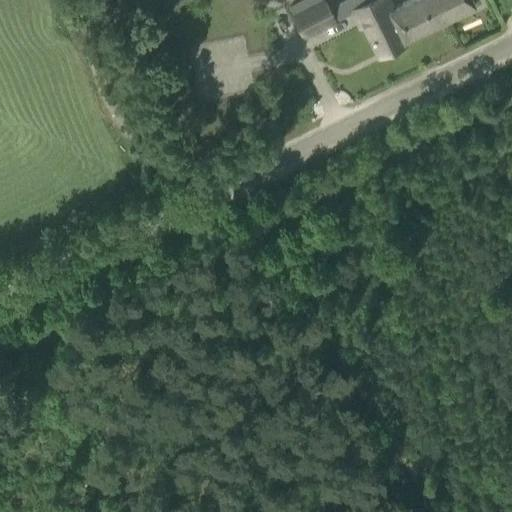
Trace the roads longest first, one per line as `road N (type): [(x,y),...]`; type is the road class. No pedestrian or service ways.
road 1 (secondary): [(0,301),(511,43)]
road 2 (track): [(270,233),(414,511)]
